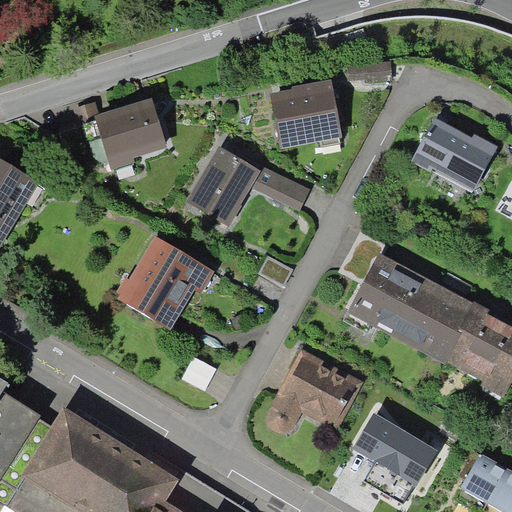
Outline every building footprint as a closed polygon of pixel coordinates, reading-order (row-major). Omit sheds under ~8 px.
[(392,81),(391,61),(364,63),(364,65),(347,66),(348,81),(365,80),(365,82),(392,81)] [(293,89),(270,93),(281,149),(320,141),(339,138),(343,137),(332,79),(292,86),(293,89)] [(100,114),(94,115),(96,121),(111,169),(134,162),(133,157),(167,147),(152,97),(100,114)] [(96,102),(73,108),(78,126),(96,121),(94,115),(100,114),(96,102)] [(472,137),(435,117),(411,161),(430,172),(431,170),(433,168),(473,190),(474,190),(498,146),(474,133),(472,137)] [(340,143),(339,138),(320,141),(321,147),(340,143)] [(239,156),(219,145),(187,202),(229,226),(252,186),(261,170),(258,168),(260,163),(241,152),(239,156)] [(0,248),(39,182),(0,158),(0,248)] [(310,191),(260,163),(258,168),(261,170),(252,186),(298,212),(310,191)] [(472,192),(473,190),(433,168),(431,170),(472,192)] [(379,251),(384,254),(389,246),(360,230),(338,272),(361,284),(379,251)] [(215,271),(155,236),(129,279),(126,276),(116,292),(120,294),(118,298),(171,330),(195,290),(201,294),(215,271)] [(384,254),(379,251),(361,284),(347,311),(444,363),(445,360),(462,329),(458,327),(472,302),(384,254)] [(293,269),(268,256),(258,274),(284,287),(293,269)] [(474,300),(472,302),(458,327),(462,329),(445,360),(483,380),(480,384),(504,396),(511,381),(511,319),(511,320),(474,300)] [(302,349),(266,415),(266,418),(266,420),(267,423),(269,426),(272,429),(274,431),(278,433),(282,433),(285,433),(289,432),(292,430),(296,425),(302,413),(338,432),(362,382),(302,349)] [(217,369),(194,356),(182,378),(205,391),(217,369)] [(9,382),(0,376),(0,481),(41,416),(3,391),(9,382)] [(179,479),(64,406),(20,474),(80,511),(185,511),(169,502),(166,500),(179,479)] [(392,423),(375,413),(353,449),(371,460),(392,423)] [(438,451),(392,423),(371,460),(375,462),(364,480),(403,504),(414,485),(417,486),(438,451)] [(476,511),(481,511),(507,468),(481,453),(454,499),(476,511)] [(511,511),(511,470),(507,468),(481,511),(511,511)]
